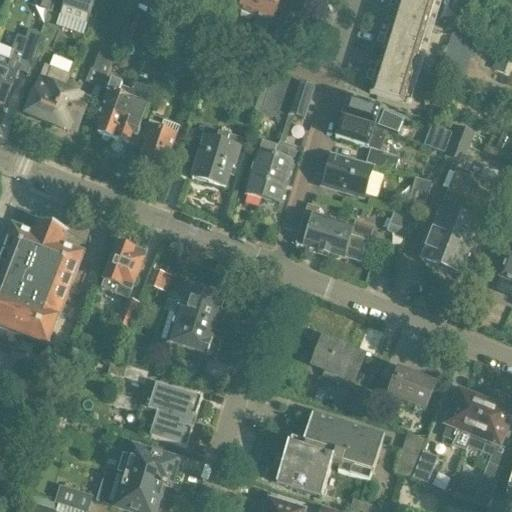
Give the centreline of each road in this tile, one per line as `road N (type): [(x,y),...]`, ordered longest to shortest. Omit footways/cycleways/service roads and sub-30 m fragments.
road 1 (residential): [(145,0),(318,72),(331,85),(277,268)]
road 2 (residential): [(277,268),(0,158)]
road 3 (residential): [(203,511),(277,268)]
road 4 (residential): [(511,359),(277,268)]
